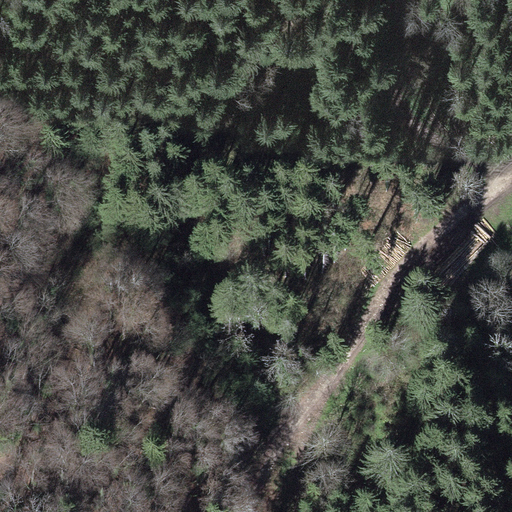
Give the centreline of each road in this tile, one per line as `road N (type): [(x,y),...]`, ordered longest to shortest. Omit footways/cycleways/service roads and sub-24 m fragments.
road 1 (track): [(511,186),(437,249),(344,364),(280,511)]
road 2 (track): [(511,173),(470,151),(435,75),(437,0)]
